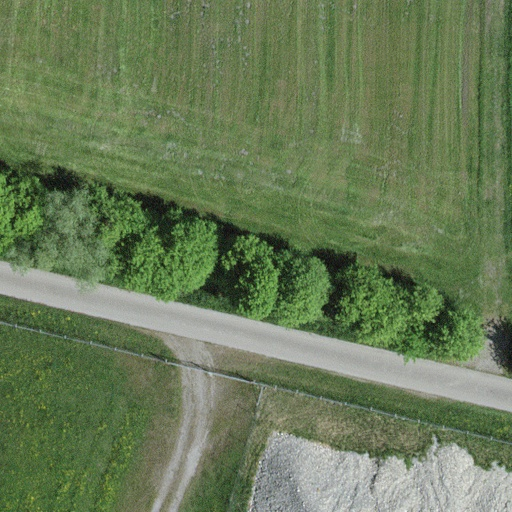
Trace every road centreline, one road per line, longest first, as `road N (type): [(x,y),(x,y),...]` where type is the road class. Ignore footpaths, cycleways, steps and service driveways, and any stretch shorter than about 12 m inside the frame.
road 1 (unclassified): [(0,284),(511,407)]
road 2 (track): [(207,335),(150,511)]
